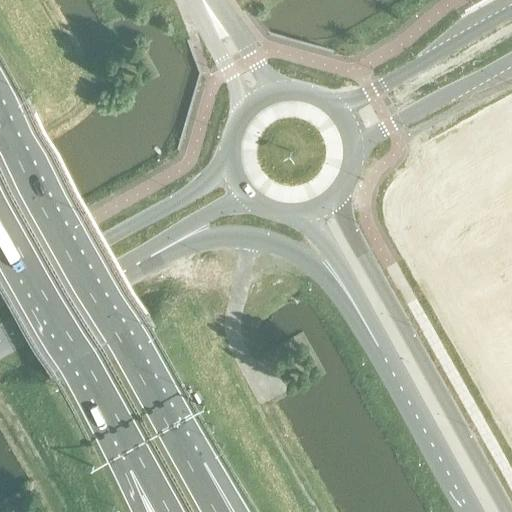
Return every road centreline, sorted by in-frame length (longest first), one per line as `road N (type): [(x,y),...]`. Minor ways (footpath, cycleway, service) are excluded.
road 1 (tertiary): [(505,511),(331,199)]
road 2 (trunk): [(0,207),(141,461)]
road 3 (tertiary): [(233,166),(0,300)]
road 4 (tertiary): [(348,286),(474,511)]
road 5 (trunk): [(117,335),(0,124)]
road 6 (trunk): [(242,511),(117,335)]
road 7 (trunk): [(215,511),(117,335)]
road 8 (tertiary): [(511,12),(336,111)]
road 9 (tertiary): [(0,341),(172,244)]
road 10 (tertiary): [(172,244),(248,237),(299,255),(348,286)]
road 11 (tertiary): [(353,145),(511,56)]
road 12 (unclassified): [(200,0),(210,38),(248,110)]
